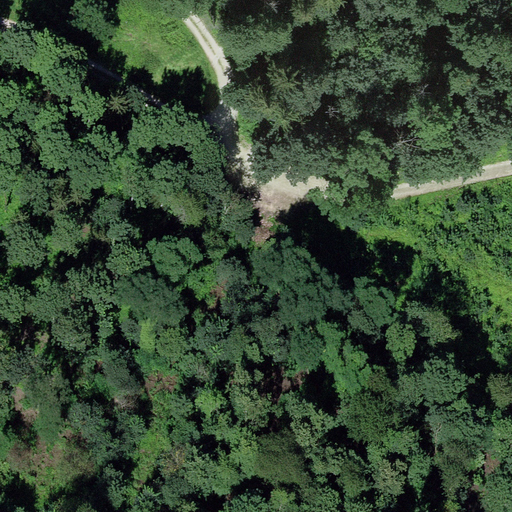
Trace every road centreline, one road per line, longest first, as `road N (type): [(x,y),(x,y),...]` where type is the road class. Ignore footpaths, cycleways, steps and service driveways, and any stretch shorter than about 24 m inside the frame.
road 1 (track): [(181,0),(215,43),(227,90),(210,133),(98,70),(0,29)]
road 2 (track): [(511,165),(339,194),(252,171),(210,133)]
